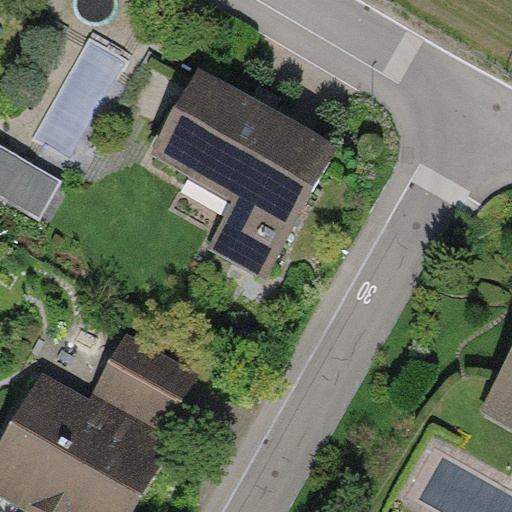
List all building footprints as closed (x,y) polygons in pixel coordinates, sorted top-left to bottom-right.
[(277,287),(350,160),(216,84),(169,167),(241,208),(216,252),(277,287)] [(1,152),(0,153),(0,203),(39,225),(61,187),(1,152)] [(128,344),(96,400),(168,441),(200,385),(128,344)] [(50,374),(0,461),(0,503),(15,511),(141,511),(179,447),(168,441),(96,400),(50,374)] [(511,433),(511,374),(487,420),(511,433)]
